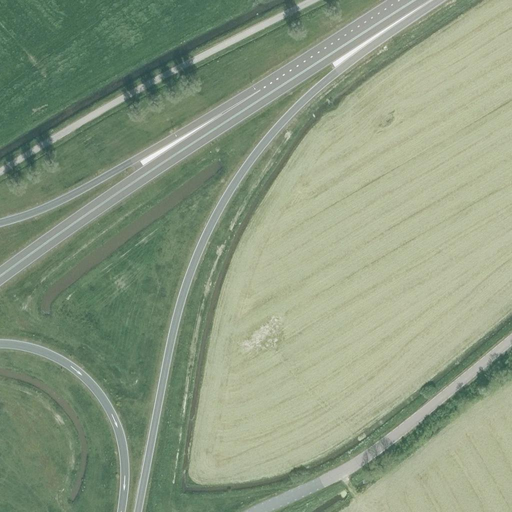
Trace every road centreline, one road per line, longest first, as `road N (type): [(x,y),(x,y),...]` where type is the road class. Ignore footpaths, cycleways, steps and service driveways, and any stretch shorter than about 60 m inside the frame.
road 1 (trunk): [(137,511),(183,290),(217,212),(304,99),(441,0)]
road 2 (unclassified): [(0,172),(140,88),(315,0)]
road 3 (trunk): [(0,277),(280,86)]
road 4 (trunk): [(280,86),(255,88),(62,200),(0,223)]
road 5 (unclassified): [(511,339),(380,448),(256,511)]
road 6 (trunk): [(0,345),(48,355),(99,394),(121,444),(120,511)]
road 7 (trunk): [(280,86),(418,0)]
